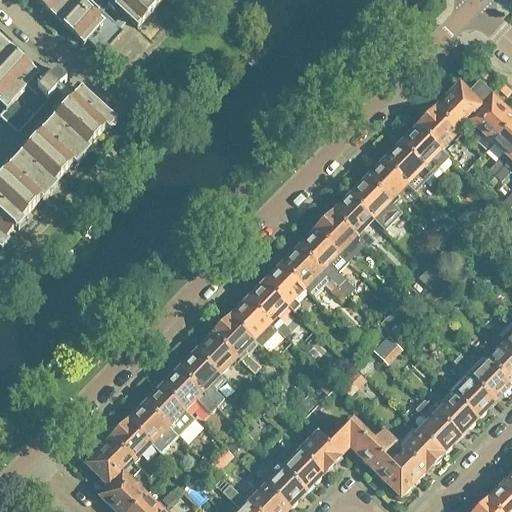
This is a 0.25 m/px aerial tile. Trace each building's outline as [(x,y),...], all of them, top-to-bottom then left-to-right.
[(52,17),(68,0),(40,0),(37,3),(52,17)] [(68,31),(92,5),(87,0),(68,0),(52,17),(68,31)] [(152,14),(136,0),(115,0),(107,9),(121,22),(125,18),(131,24),(138,30),(152,14)] [(165,0),(136,0),(152,14),(165,0)] [(123,33),(92,5),(68,31),(83,46),(87,42),(101,56),(123,33)] [(0,63),(15,47),(0,33),(0,63)] [(0,107),(37,68),(15,47),(0,63),(0,107)] [(0,118),(17,134),(67,80),(59,72),(56,72),(49,79),(37,68),(0,107),(5,112),(0,116),(0,118)] [(486,72),(480,79),(488,86),(494,79),(486,72)] [(480,111),(491,99),(477,86),(468,96),(459,87),(456,89),(453,89),(449,93),(449,96),(440,105),(451,115),(444,122),(453,130),(454,130),(466,117),(471,121),(480,111)] [(116,125),(100,110),(76,88),(59,106),(100,143),(116,125)] [(493,145),(511,124),(511,116),(509,114),(506,113),(491,99),(480,111),(471,121),(470,122),(493,145)] [(453,130),(444,122),(451,115),(440,105),(434,112),(433,111),(425,120),(422,120),(419,124),(419,126),(417,129),(441,152),(458,135),(454,130),(453,130)] [(100,143),(59,106),(43,124),(83,161),(100,143)] [(83,161),(43,124),(27,142),(67,179),(83,161)] [(495,178),(511,160),(511,124),(493,145),(504,156),(500,161),(499,160),(489,173),(494,178),(495,178)] [(439,170),(449,160),(441,152),(417,129),(414,132),(412,131),(408,136),(408,138),(400,147),(423,170),(432,178),(432,177),(439,183),(446,177),(439,170)] [(67,179),(27,142),(10,159),(51,196),(67,179)] [(423,170),(400,147),(392,155),(388,155),(385,159),(385,162),(382,164),(406,187),(415,195),(432,178),(423,170)] [(51,196),(10,159),(0,170),(0,182),(35,214),(51,196)] [(511,160),(495,178),(494,178),(489,184),(494,188),(499,182),(502,184),(511,171),(511,160)] [(378,166),(374,170),(374,172),(365,181),(389,205),(390,204),(403,218),(409,212),(401,204),(402,203),(397,197),(406,187),(382,164),(380,166),(378,166)] [(389,205),(365,181),(357,190),(355,190),(351,194),(351,197),(348,199),(372,222),(389,205)] [(35,214),(0,182),(0,215),(18,232),(35,214)] [(372,222),(348,199),(346,201),(344,201),(340,205),(339,208),(331,216),(359,243),(364,248),(367,251),(374,244),(363,232),(372,222)] [(475,214),(475,206),(472,202),(464,202),(461,205),(473,216),(475,214)] [(18,232),(0,215),(0,248),(2,250),(18,232)] [(359,243),(331,216),(322,225),(320,225),(316,228),(316,231),(314,233),(314,234),(314,233),(338,257),(348,266),(364,248),(359,243)] [(461,236),(473,246),(486,232),(475,222),(461,236)] [(338,257),(314,233),(314,234),(312,236),(309,236),(306,240),(305,242),(297,251),(330,282),(330,283),(336,289),(345,298),(346,299),(354,290),(339,276),(348,266),(338,257)] [(330,282),(297,251),(289,259),(286,259),(283,263),(282,266),(280,268),(305,291),(304,292),(313,300),(330,283),(330,282)] [(305,291),(280,268),(278,270),(275,271),(271,274),(271,277),(263,285),(287,309),(288,308),(294,313),(300,306),(295,301),(304,292),(305,291)] [(277,319),(287,309),(263,285),(261,287),(258,288),(255,292),(254,294),(246,303),(270,326),(270,327),(277,333),(284,340),(291,333),(282,325),(283,325),(277,319)] [(336,289),(331,294),(341,303),(345,298),(336,289)] [(270,326),(246,303),(238,311),(235,311),(232,315),(232,317),(229,320),(253,343),(254,343),(258,347),(260,350),(277,333),(270,327),(270,326)] [(511,321),(507,316),(502,321),(508,327),(496,339),(504,347),(511,354),(511,321)] [(253,343),(229,320),(226,322),(224,322),(220,326),(220,329),(212,337),(239,363),(239,362),(254,377),(261,369),(248,357),(258,347),(254,343),(253,343)] [(378,330),(370,337),(378,345),(386,338),(378,330)] [(370,337),(368,336),(359,345),(369,355),(378,345),(370,337)] [(212,337),(203,347),(200,347),(197,350),(197,353),(195,355),(219,378),(231,366),(234,368),(239,363),(212,337)] [(374,356),(383,366),(398,351),(388,341),(374,356)] [(511,354),(504,347),(488,363),(482,358),(481,359),(511,387),(511,354)] [(225,383),(219,378),(195,355),(192,357),(189,358),(186,361),(186,365),(178,372),(216,409),(223,402),(214,394),(225,383)] [(511,387),(481,359),(472,369),(460,357),(453,364),(456,367),(455,368),(494,404),(502,396),(505,396),(508,392),(509,389),(511,387)] [(358,375),(365,382),(375,372),(367,365),(358,375)] [(494,404),(455,368),(450,373),(459,382),(448,394),(448,395),(476,422),(478,420),(481,420),(485,416),(485,413),(494,404)] [(216,409),(178,372),(170,381),(167,381),(163,384),(163,387),(161,389),(185,412),(194,403),(209,417),(216,409)] [(152,399),(144,407),(177,438),(185,431),(176,422),(185,412),(161,389),(159,392),(156,392),(152,396),(152,399)] [(476,422),(448,395),(439,404),(433,398),(427,405),(424,403),(423,404),(459,439),(467,431),(470,431),(474,427),(474,423),(476,422)] [(302,422),(317,407),(309,399),(294,414),(302,422)] [(459,439),(423,404),(415,412),(422,419),(425,418),(430,423),(420,433),(412,426),(411,427),(442,457),(444,455),(447,454),(450,451),(450,448),(459,439)] [(177,438),(144,407),(135,416),(132,416),(129,419),(129,422),(127,424),(126,424),(151,447),(162,436),(177,451),(183,444),(177,438)] [(394,446),(393,445),(382,434),(373,444),(352,423),(334,442),(346,453),(349,450),(359,461),(360,464),(364,468),(367,468),(370,471),(394,446)] [(151,447),(126,424),(124,426),(121,427),(117,431),(117,433),(109,442),(102,449),(112,458),(120,450),(129,460),(128,460),(133,465),(151,447)] [(442,457),(411,427),(393,445),(394,446),(395,445),(416,466),(409,473),(418,481),(424,475),(425,475),(434,466),(436,466),(440,462),(441,459),(442,457)] [(251,430),(245,437),(252,443),(258,436),(251,430)] [(340,460),(346,453),(334,442),(328,447),(316,436),(299,453),(299,454),(323,477),(326,474),(328,474),(332,470),(332,468),(340,460)] [(192,447),(186,441),(183,444),(189,450),(192,447)] [(409,490),(418,481),(409,473),(416,466),(395,445),(394,446),(370,471),(379,479),(379,482),(383,487),(386,487),(399,500),(402,498),(405,497),(408,493),(409,490)] [(323,477),(299,454),(299,453),(292,446),(275,463),(282,471),(281,471),(305,494),(314,486),(316,486),(320,482),(320,479),(322,477),(323,477)] [(116,473),(128,460),(129,460),(120,450),(112,458),(102,449),(94,458),(91,458),(88,461),(87,464),(85,466),(99,480),(99,482),(103,486),(105,486),(108,489),(110,487),(120,476),(116,473)] [(218,475),(233,459),(225,452),(210,467),(218,475)] [(305,494),(281,471),(265,488),(264,489),(288,511),(290,509),(293,509),(297,505),(297,503),(305,494)] [(132,511),(147,498),(122,474),(120,476),(110,487),(108,489),(99,498),(113,511),(132,511)] [(511,474),(510,477),(510,479),(502,487),(511,496),(511,474)] [(287,511),(288,511),(264,489),(265,488),(261,483),(243,502),(253,511),(287,511)] [(197,511),(208,502),(191,485),(180,496),(196,511),(197,511)] [(253,511),(243,502),(233,492),(234,491),(230,487),(222,494),(240,511),(253,511)] [(511,511),(511,496),(502,487),(494,495),(492,495),(488,499),(488,501),(486,503),(486,502),(485,503),(494,511),(511,511)] [(164,511),(168,508),(176,499),(170,493),(157,508),(147,498),(132,511),(164,511)] [(494,511),(485,503),(483,505),(481,505),(477,509),(477,511),(476,511),(494,511)]
